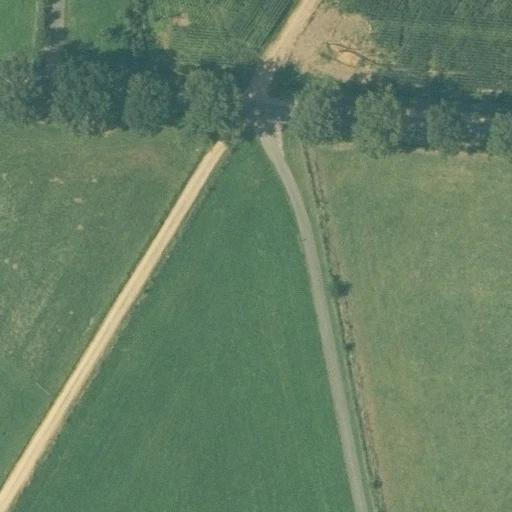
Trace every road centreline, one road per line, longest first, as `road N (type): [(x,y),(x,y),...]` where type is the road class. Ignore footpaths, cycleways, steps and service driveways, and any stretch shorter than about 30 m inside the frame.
road 1 (track): [(0,511),(311,0)]
road 2 (unclassified): [(511,133),(0,90)]
